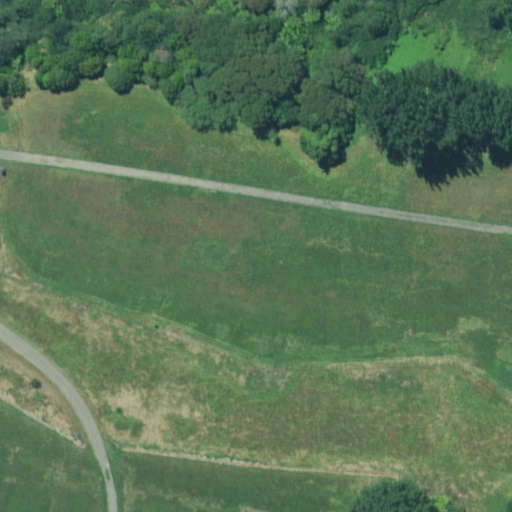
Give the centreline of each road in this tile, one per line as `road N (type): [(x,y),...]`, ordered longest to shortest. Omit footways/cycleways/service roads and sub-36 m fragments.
road 1 (track): [(0,153),(511,229)]
road 2 (track): [(113,511),(106,463),(76,395),(0,328)]
